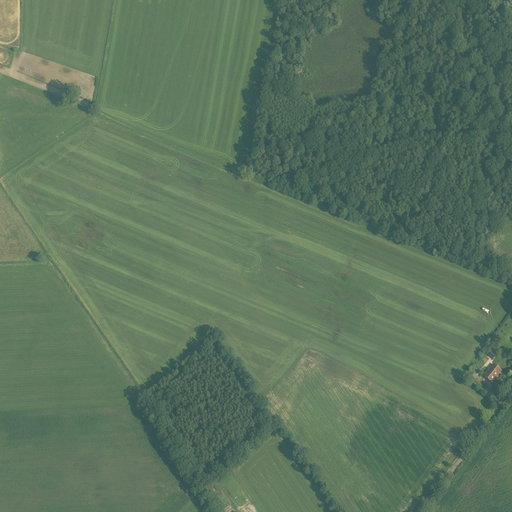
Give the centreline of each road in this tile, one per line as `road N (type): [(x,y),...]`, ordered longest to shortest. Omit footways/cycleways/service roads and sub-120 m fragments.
road 1 (track): [(371,0),(384,51),(414,65),(431,89),(440,135),(431,172),(436,239),(511,271)]
road 2 (unclassified): [(420,511),(511,388)]
